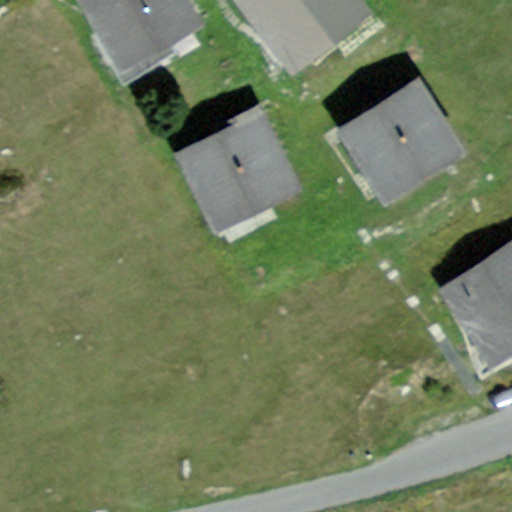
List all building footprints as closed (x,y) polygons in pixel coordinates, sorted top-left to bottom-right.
[(89,0),(86,2),(123,64),(193,22),(179,0),(89,0)] [(356,0),(243,0),(294,64),(364,10),(356,0)] [(416,90),(348,134),(388,196),(456,152),(416,90)] [(259,121),(186,157),(219,222),(292,186),(259,121)] [(511,253),(452,294),(495,358),(511,346),(511,253)]
